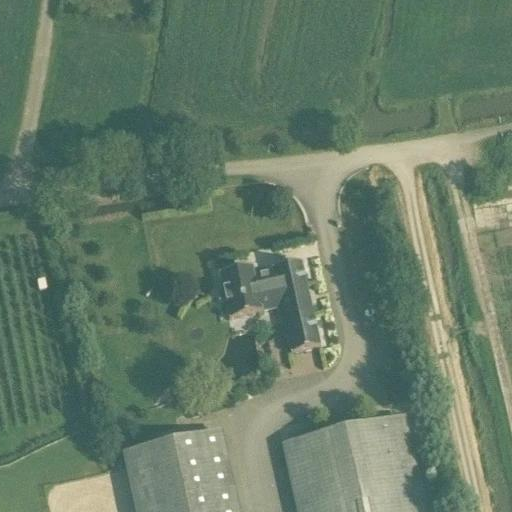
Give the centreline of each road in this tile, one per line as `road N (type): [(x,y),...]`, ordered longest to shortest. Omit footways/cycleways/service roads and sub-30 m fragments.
road 1 (residential): [(399,154),(176,175),(0,204)]
road 2 (track): [(478,511),(399,154)]
road 3 (unknown): [(307,166),(328,304),(311,395),(281,455),(277,511)]
road 4 (track): [(511,414),(449,144)]
